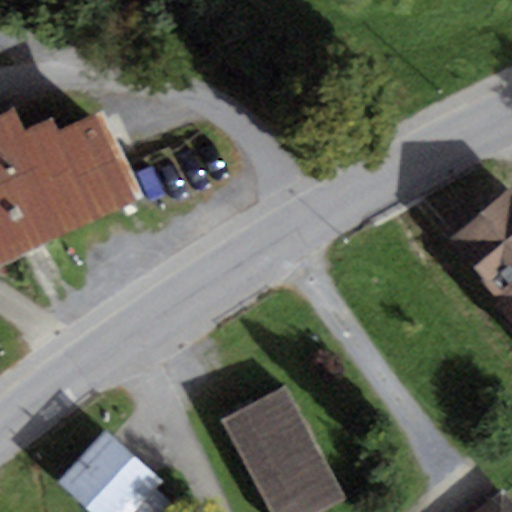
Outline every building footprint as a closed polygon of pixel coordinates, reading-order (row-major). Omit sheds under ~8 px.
[(13,108),(0,114),(0,260),(136,198),(97,113),(58,131),(52,118),(24,131),(13,108)] [(499,299),(494,303),(511,324),(511,185),(448,239),(499,299)] [(286,388),(222,422),(270,511),(322,511),(346,499),(286,388)] [(107,432),(60,483),(92,511),(134,511),(162,482),(107,432)] [(511,511),(511,502),(502,491),(475,511),(511,511)]
